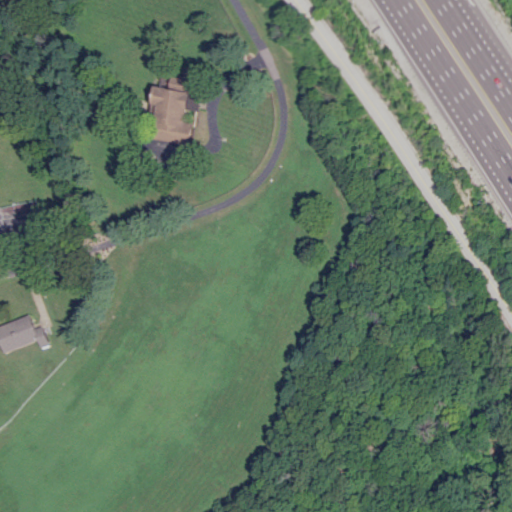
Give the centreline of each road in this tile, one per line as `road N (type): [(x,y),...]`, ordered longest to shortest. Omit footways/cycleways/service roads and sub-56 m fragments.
road 1 (residential): [(236,0),(272,73),(282,116),(278,148),(261,179),(235,201),(0,278)]
road 2 (residential): [(292,0),(511,304)]
road 3 (motorway): [(389,0),(511,172)]
road 4 (motorway): [(511,107),(434,0)]
